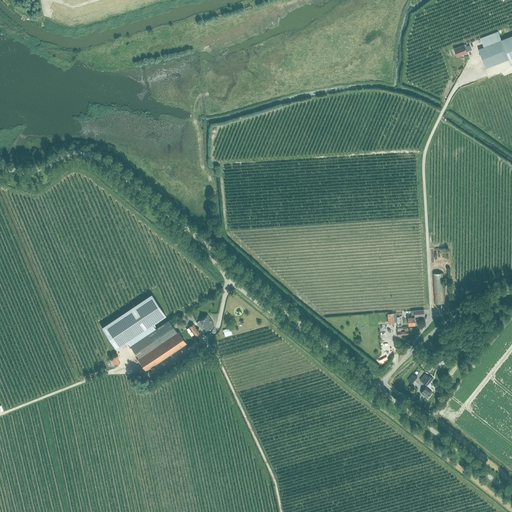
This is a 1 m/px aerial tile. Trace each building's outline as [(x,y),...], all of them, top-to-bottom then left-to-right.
[(498,32),(481,38),(484,47),(502,40),(501,40),(498,32)] [(511,35),(501,40),(502,40),(484,47),(479,49),(486,68),(509,59),(511,64),(511,63),(511,35)] [(454,55),(456,54),(457,56),(467,52),(466,51),(471,49),(470,45),(467,46),(466,44),(454,48),(455,50),(453,51),(454,55)] [(444,272),(433,273),(435,303),(445,302),(444,272)] [(146,328),(149,333),(157,345),(138,358),(146,371),(186,343),(178,331),(177,332),(169,319),(156,328),(153,324),(166,315),(152,293),(101,327),(116,349),(146,328)] [(415,317),(425,316),(424,309),(414,310),(415,312),(411,313),(412,317),(408,317),(409,325),(416,325),(415,317)] [(199,320),(206,330),(214,325),(207,315),(199,320)] [(196,337),(200,334),(193,324),(189,326),(196,337)] [(402,327),(397,328),(398,335),(409,334),(408,328),(402,328),(402,327)] [(230,328),(223,330),(225,336),(232,334),(230,328)] [(458,349),(464,344),(462,341),(455,346),(458,349)] [(111,355),(113,362),(119,360),(117,353),(111,355)] [(427,385),(432,379),(425,373),(425,374),(421,380),(420,379),(420,380),(427,385)] [(432,392),(426,387),(422,393),(428,398),(432,392)]
